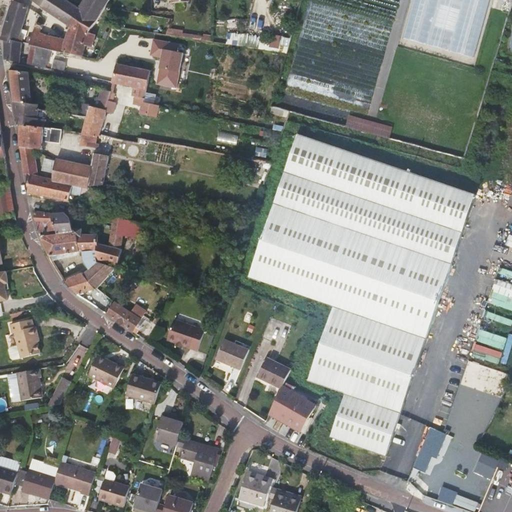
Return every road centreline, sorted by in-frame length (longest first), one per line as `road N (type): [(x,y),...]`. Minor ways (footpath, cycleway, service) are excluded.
road 1 (residential): [(0,71),(22,210),(44,269),(95,323),(248,427)]
road 2 (unknown): [(386,497),(490,208)]
road 3 (residential): [(248,427),(401,505)]
